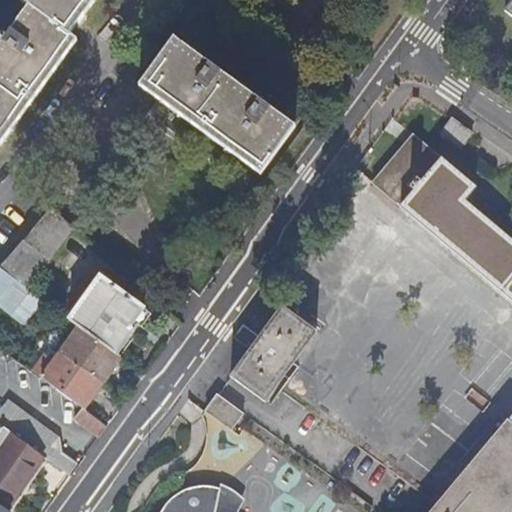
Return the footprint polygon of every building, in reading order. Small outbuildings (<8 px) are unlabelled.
[(22,0),(21,0),(0,0),(0,147),(55,71),(76,41),(70,36),(74,31),(96,0),(22,0)] [(139,87),(260,174),(295,126),(174,39),(139,87)] [(442,133),(461,149),(472,134),(453,119),(442,133)] [(511,413),(430,511),(510,511),(511,511),(511,240),(464,201),(476,187),(412,135),(372,183),(511,299),(511,413)] [(52,209),(23,242),(51,264),(76,230),(52,209)] [(31,293),(0,270),(0,306),(13,317),(31,293)] [(69,321),(81,329),(118,356),(135,333),(131,330),(145,311),(102,278),(69,321)] [(232,377),(266,401),(316,332),(282,307),(232,377)] [(150,314),(145,311),(131,330),(135,333),(150,314)] [(48,356),(35,374),(82,409),(84,410),(122,359),(118,356),(81,329),(57,362),(48,356)] [(206,412),(232,431),(244,414),(218,396),(206,412)] [(9,402),(0,414),(0,425),(4,429),(43,458),(69,477),(77,467),(52,448),(58,439),(9,402)] [(74,420),(100,440),(108,428),(84,410),(82,409),(74,420)] [(43,458),(4,429),(0,435),(0,505),(7,511),(43,458)] [(217,511),(221,491),(215,489),(210,487),(204,487),(196,488),(190,489),(185,491),(180,494),(176,498),(171,502),(168,506),(165,511),(164,511),(217,511)]
